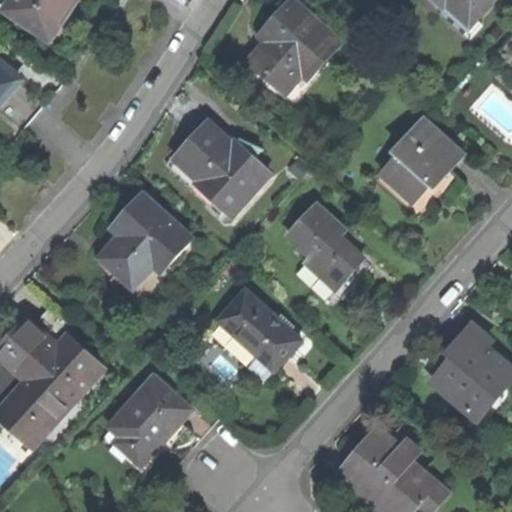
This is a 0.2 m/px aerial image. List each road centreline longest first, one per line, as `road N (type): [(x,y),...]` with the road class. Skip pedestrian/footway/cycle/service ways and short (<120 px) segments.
road 1 (residential): [(511,211),(254,488)]
road 2 (residential): [(216,0),(111,153),(0,278)]
